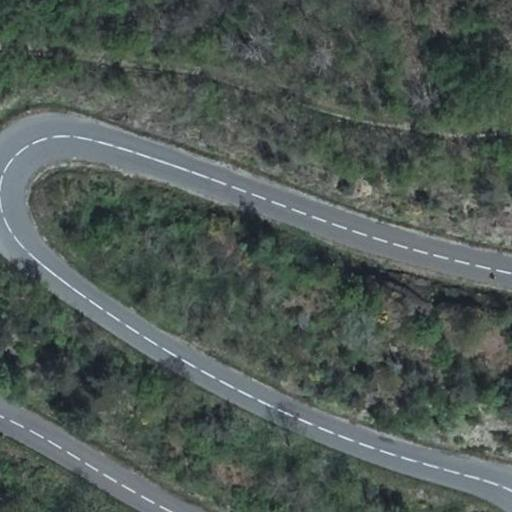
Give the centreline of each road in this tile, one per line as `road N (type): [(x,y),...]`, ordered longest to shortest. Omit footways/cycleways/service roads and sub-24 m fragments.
road 1 (secondary): [(511,490),(351,440),(179,359),(21,246),(1,208),(0,180),(35,141),(74,135),(425,252),(511,270)]
road 2 (secondary): [(0,413),(171,511)]
